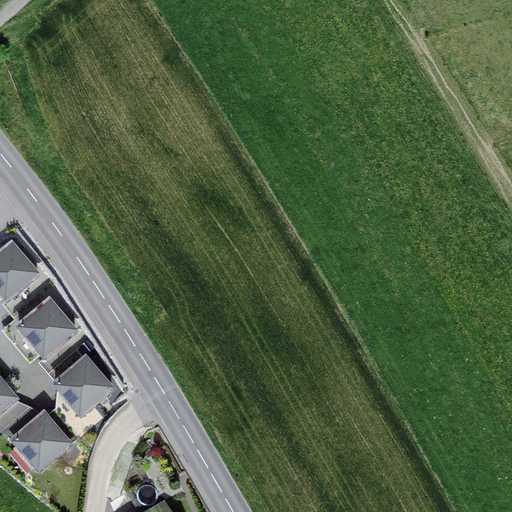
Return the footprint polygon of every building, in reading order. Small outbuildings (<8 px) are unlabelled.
[(0,294),(7,302),(37,276),(11,246),(0,255),(0,294)] [(44,359),(75,333),(49,303),(18,329),(44,359)] [(81,417),(111,391),(85,360),(55,386),(81,417)] [(0,413),(15,400),(0,382),(0,413)] [(39,472),(70,446),(44,416),(13,441),(39,472)] [(128,490),(142,511),(152,511),(178,496),(161,470),(128,490)]
